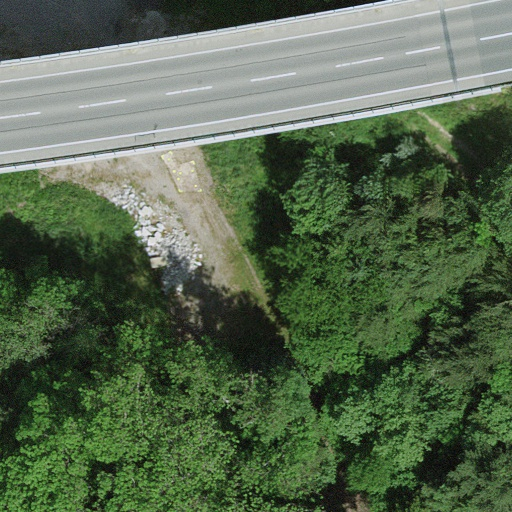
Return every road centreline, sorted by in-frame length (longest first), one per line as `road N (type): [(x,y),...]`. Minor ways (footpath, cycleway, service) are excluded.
road 1 (track): [(151,0),(347,455),(364,511)]
road 2 (secondary): [(0,126),(511,31)]
